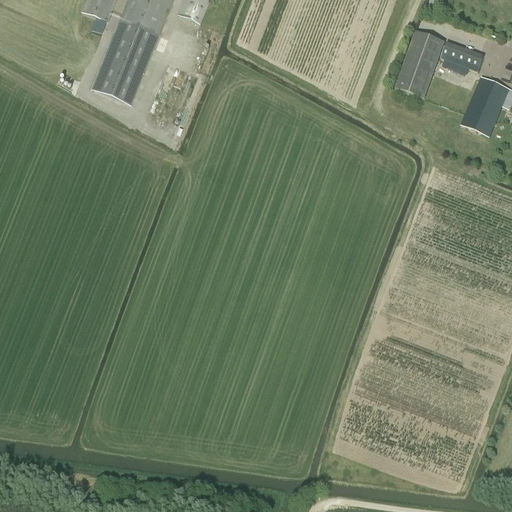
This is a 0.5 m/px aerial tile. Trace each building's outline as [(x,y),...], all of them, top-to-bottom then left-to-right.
[(87,0),(81,16),(107,26),(117,0),(87,0)] [(128,0),(120,22),(92,93),(130,108),(174,0),(128,0)] [(184,0),(177,18),(200,27),(211,0),(184,0)] [(415,34),(394,91),(424,102),(445,45),(415,34)] [(483,59),(448,45),(442,61),(477,75),(483,59)] [(57,89),(76,93),(79,80),(61,76),(57,89)] [(511,92),(509,92),(510,92),(481,79),(460,128),(489,140),(505,101),(511,104),(511,92)]
